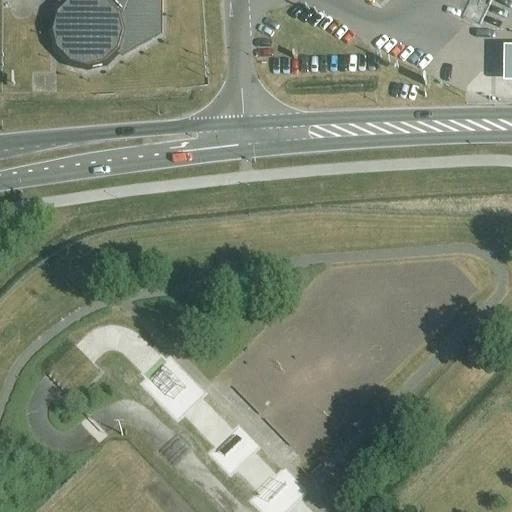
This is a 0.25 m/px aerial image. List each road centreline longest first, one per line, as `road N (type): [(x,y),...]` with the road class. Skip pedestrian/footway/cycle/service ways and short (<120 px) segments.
road 1 (secondary): [(511,114),(243,123)]
road 2 (secondary): [(244,153),(511,137)]
road 3 (secondary): [(0,184),(244,153)]
road 4 (secondary): [(243,123),(0,145)]
road 5 (unclassified): [(243,123),(235,0)]
